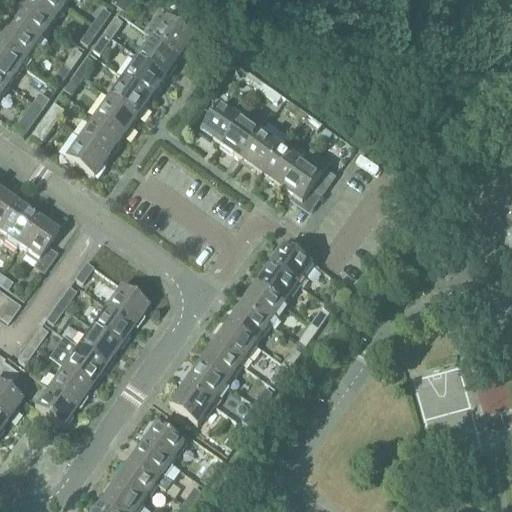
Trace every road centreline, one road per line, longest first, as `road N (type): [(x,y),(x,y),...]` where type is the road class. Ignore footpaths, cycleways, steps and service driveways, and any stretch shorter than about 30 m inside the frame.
road 1 (residential): [(66,490),(203,297),(0,149)]
road 2 (residential): [(260,511),(400,325),(460,304),(511,315)]
